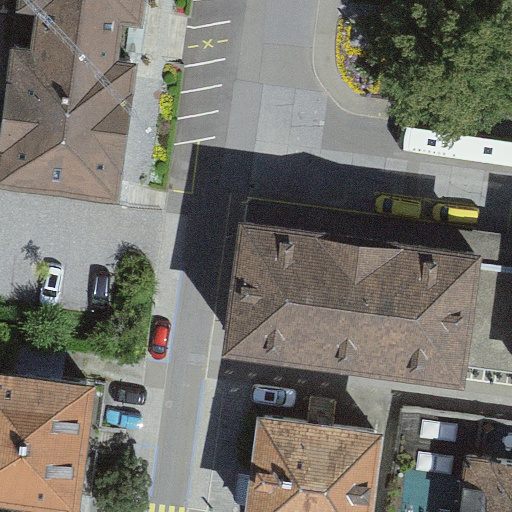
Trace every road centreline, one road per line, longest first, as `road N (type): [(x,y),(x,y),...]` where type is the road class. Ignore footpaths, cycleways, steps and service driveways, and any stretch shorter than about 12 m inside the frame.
road 1 (residential): [(252,129),(223,161),(165,511)]
road 2 (residential): [(511,159),(252,129)]
road 3 (residential): [(272,0),(252,129)]
